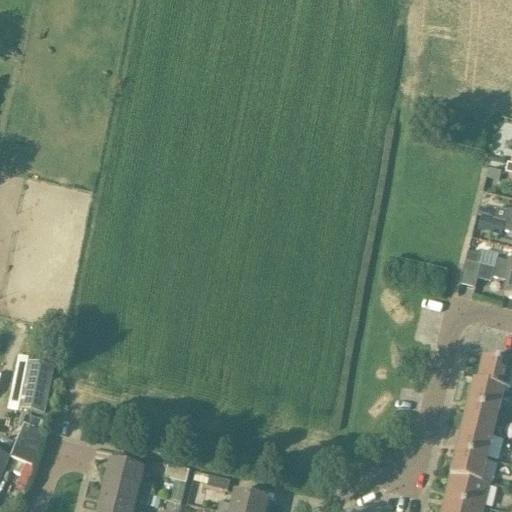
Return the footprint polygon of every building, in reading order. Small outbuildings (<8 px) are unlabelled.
[(498,184),(500,175),(490,172),(488,181),(498,184)] [(511,225),(511,214),(509,214),(497,211),(494,221),(494,222),(506,225),(506,224),(511,225)] [(502,238),(505,225),(496,223),(492,235),(502,238)] [(481,268),(494,272),(511,275),(511,265),(497,262),(498,257),(481,253),(480,258),(468,255),(465,264),(481,268)] [(459,288),(475,292),(481,268),(465,264),(459,288)] [(504,299),(511,301),(511,275),(494,272),(492,281),(508,285),(504,299)] [(46,353),(44,362),(54,365),(56,356),(46,353)] [(478,385),(474,384),(508,393),(511,377),(511,368),(484,361),(478,385)] [(29,365),(19,413),(45,418),(55,370),(29,365)] [(504,393),(508,394),(508,393),(474,384),(468,408),(498,415),(504,393)] [(498,415),(468,408),(462,431),(493,439),(498,415)] [(28,419),(11,461),(33,470),(47,436),(44,435),(47,426),(28,419)] [(493,439),(462,431),(456,454),(487,462),(493,439)] [(148,443),(145,455),(161,459),(163,447),(148,443)] [(487,462),(456,454),(451,478),(481,485),(481,484),(487,462)] [(0,484),(11,460),(0,455),(0,484)] [(145,473),(110,464),(104,487),(151,498),(153,488),(142,485),(145,473)] [(189,473),(169,468),(165,481),(186,486),(189,473)] [(445,501),(484,511),(490,487),(481,484),(481,485),(451,478),(445,501)] [(210,479),(208,489),(227,494),(230,483),(210,479)] [(151,498),(104,487),(99,509),(111,511),(134,511),(136,505),(148,508),(151,498)] [(231,508),(219,505),(217,511),(267,511),(269,504),(234,495),(231,508)] [(158,511),(161,501),(152,498),(149,508),(158,511)] [(441,511),(483,511),(484,511),(445,501),(441,511)]
